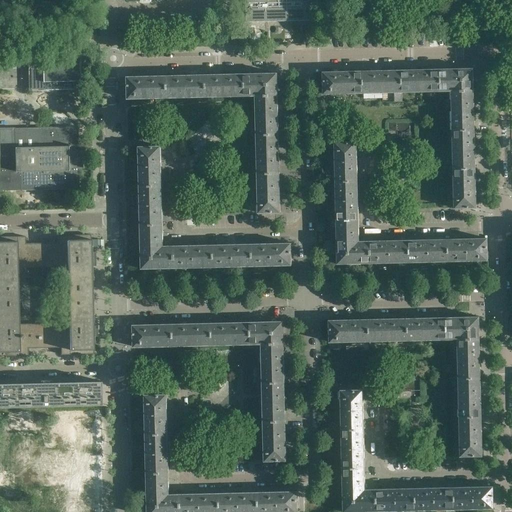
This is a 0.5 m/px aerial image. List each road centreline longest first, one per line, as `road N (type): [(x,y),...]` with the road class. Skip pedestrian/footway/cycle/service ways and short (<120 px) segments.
road 1 (residential): [(502,209),(499,54),(298,57)]
road 2 (residential): [(308,478),(190,479),(182,472),(180,367),(118,368)]
road 3 (residential): [(505,474),(379,475),(377,403)]
road 4 (residential): [(305,300),(501,295)]
road 5 (residential): [(499,226),(374,229),(371,160)]
road 6 (residential): [(303,230),(178,232),(175,167)]
road 7 (residential): [(115,305),(305,300)]
road 8 (residential): [(298,57),(109,62)]
road 9 (residential): [(308,478),(305,300)]
road 10 (residential): [(303,230),(298,57)]
road 11 (residential): [(113,220),(109,62)]
road 12 (residential): [(122,511),(118,368)]
